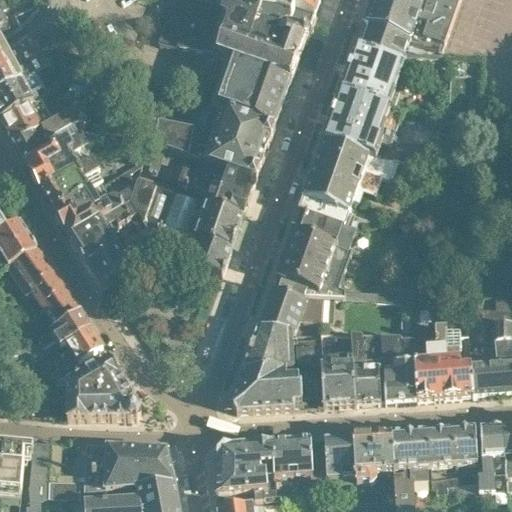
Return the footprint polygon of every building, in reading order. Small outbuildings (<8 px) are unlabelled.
[(246,0),(243,11),(243,12),(282,20),(310,30),(320,0),(246,0)] [(374,0),(357,51),(403,68),(405,65),(483,69),(483,65),(439,63),(461,0),(374,0)] [(4,4),(0,5),(0,45),(3,44),(0,39),(0,35),(11,30),(4,15),(9,13),(4,4)] [(228,66),(246,72),(290,87),(310,30),(282,20),(243,12),(235,11),(223,8),(218,7),(214,19),(193,12),(191,18),(173,12),(161,49),(201,56),(218,62),(228,66)] [(39,8),(13,19),(19,32),(39,8)] [(3,44),(0,45),(0,97),(38,77),(50,70),(51,69),(53,52),(55,39),(32,37),(7,51),(3,44)] [(403,68),(357,51),(341,96),(388,113),(401,77),(409,80),(409,79),(451,81),(449,117),(471,118),(472,82),(477,82),(476,86),(482,86),(483,69),(405,65),(403,68)] [(290,87),(246,72),(228,66),(212,111),(223,115),(274,133),(290,87)] [(46,93),(38,77),(0,97),(0,121),(1,123),(39,103),(46,99),(44,94),(46,93)] [(13,146),(25,169),(81,138),(89,97),(69,94),(64,119),(52,126),(13,146)] [(341,96),(324,145),(375,164),(381,149),(390,152),(402,118),(388,113),(341,96)] [(13,146),(52,126),(39,103),(1,123),(13,146)] [(274,133),(223,115),(208,157),(187,150),(191,134),(156,127),(152,151),(154,151),(163,153),(166,153),(200,166),(256,186),(274,133)] [(93,118),(90,131),(129,138),(132,125),(93,118)] [(101,142),(81,138),(25,169),(26,169),(28,173),(29,176),(31,179),(34,183),(36,187),(38,191),(40,194),(89,165),(82,153),(101,142)] [(383,166),(375,164),(324,145),(300,215),(350,233),(353,225),(356,225),(367,226),(368,225),(352,219),(361,197),(374,201),(381,182),(385,184),(392,183),(398,167),(383,166)] [(395,148),(394,166),(398,166),(433,168),(434,168),(435,151),(395,148)] [(159,173),(163,153),(154,151),(151,171),(159,173)] [(40,194),(53,216),(91,194),(90,193),(88,193),(82,183),(102,171),(96,161),(89,165),(40,194)] [(243,220),(244,220),(256,186),(200,166),(196,178),(183,174),(178,188),(211,200),(207,208),(242,221),(242,220),(243,220)] [(133,200),(131,206),(139,218),(148,233),(155,229),(163,232),(175,197),(138,184),(133,200)] [(133,200),(130,195),(122,199),(115,199),(110,201),(104,189),(91,196),(91,194),(53,216),(70,243),(131,206),(133,200)] [(183,239),(232,255),(244,220),(243,220),(242,220),(242,221),(207,208),(196,205),(183,239)] [(70,243),(86,271),(119,250),(148,233),(139,218),(131,206),(70,243)] [(294,234),(276,283),(282,285),(278,297),(301,305),(302,302),(305,302),(333,304),(374,307),(413,309),(414,293),(375,290),(374,299),(343,297),(343,295),(337,293),(350,256),(347,255),(348,254),(355,235),(353,234),(356,225),(353,225),(350,233),(300,215),(300,216),(306,218),(300,236),(294,234)] [(19,224),(6,231),(0,234),(0,257),(6,268),(37,251),(19,224)] [(86,271),(101,294),(104,292),(122,281),(132,275),(121,258),(128,254),(132,261),(157,246),(155,229),(148,233),(119,250),(86,271)] [(163,232),(155,229),(157,246),(158,259),(169,263),(170,263),(173,264),(190,270),(222,282),(232,255),(183,239),(163,232)] [(484,232),(484,245),(505,245),(505,233),(484,232)] [(45,285),(56,278),(37,251),(6,268),(5,269),(25,298),(31,294),(39,306),(52,297),(45,285)] [(81,316),(56,278),(45,285),(52,297),(39,306),(55,330),(56,330),(80,316),(81,316)] [(301,305),(278,297),(272,295),(258,334),(292,337),(294,337),(297,329),(332,330),(333,304),(305,302),(302,302),(301,305)] [(511,314),(485,313),(473,313),(472,330),(485,330),(485,328),(493,328),(493,355),(486,355),(487,371),(490,371),(491,379),(487,380),(489,402),(511,399),(511,314)] [(55,330),(38,342),(44,351),(56,345),(59,350),(60,350),(60,351),(90,333),(80,316),(56,330),(55,330)] [(0,334),(10,327),(5,318),(0,321),(0,334)] [(402,324),(402,337),(415,337),(415,324),(402,324)] [(16,335),(10,327),(0,334),(0,336),(5,343),(16,335)] [(59,350),(57,353),(69,374),(102,355),(103,354),(90,333),(60,351),(60,350),(59,350)] [(258,334),(252,352),(295,350),(296,355),(321,353),(321,342),(292,343),(292,337),(258,334)] [(445,334),(434,334),(435,347),(439,405),(473,403),(470,372),(459,372),(457,353),(460,353),(460,337),(445,337),(445,334)] [(321,342),(321,353),(321,357),(329,357),(328,338),(320,338),(321,342)] [(383,367),(383,363),(381,340),(360,340),(360,342),(350,342),(351,360),(354,410),(381,409),(378,371),(363,372),(362,368),(383,367)] [(381,340),(383,363),(383,367),(385,409),(417,406),(413,355),(412,342),(402,341),(381,340)] [(417,406),(439,405),(435,347),(429,347),(429,350),(424,351),(424,355),(413,355),(417,406)] [(252,352),(243,377),(292,374),(292,364),(297,363),(297,370),(309,370),(309,373),(321,373),(322,372),(322,365),(321,357),(321,353),(296,355),(295,350),(252,352)] [(479,372),(470,372),(473,403),(489,402),(487,380),(491,379),(490,371),(487,371),(486,355),(486,351),(480,351),(475,351),(475,368),(479,372)] [(69,374),(51,378),(57,389),(66,388),(107,365),(102,355),(69,374)] [(323,413),(354,410),(351,360),(333,361),(334,365),(322,365),(322,372),(321,373),(323,413)] [(110,365),(109,365),(107,365),(66,388),(67,389),(66,390),(66,424),(66,425),(67,425),(67,426),(70,426),(70,425),(76,425),(76,426),(79,426),(79,425),(86,425),(86,426),(88,426),(88,425),(111,425),(113,425),(127,425),(137,425),(141,418),(137,412),(119,382),(120,382),(110,365)] [(237,418),(294,414),(294,409),(305,409),(305,405),(317,404),(316,389),(316,377),(300,377),(300,382),(297,383),(297,384),(293,384),(292,374),(243,377),(239,388),(235,398),(231,411),(237,418)] [(511,431),(502,432),(503,443),(505,443),(507,472),(505,472),(506,477),(506,481),(507,499),(511,499),(511,431)] [(506,481),(506,477),(505,472),(507,472),(505,443),(503,443),(502,432),(480,434),(483,480),(478,480),(478,485),(478,500),(495,499),(494,482),(506,481)] [(474,435),(474,434),(429,437),(431,471),(477,468),(475,435),(474,435)] [(431,471),(429,437),(391,440),(393,475),(394,484),(394,511),(411,511),(410,485),(432,483),(431,471)] [(391,440),(353,442),(355,486),(394,484),(393,475),(391,440)] [(353,442),(325,444),(327,479),(328,489),(355,486),(353,442)] [(311,445),(273,447),(275,477),(276,483),(308,481),(313,480),(312,476),(311,445)] [(52,448),(51,448),(51,452),(35,451),(35,447),(33,446),(33,450),(29,491),(28,491),(30,511),(45,509),(45,503),(47,503),(47,491),(50,468),(52,448)] [(0,497),(20,499),(25,450),(0,447),(0,497)] [(257,448),(236,450),(223,451),(217,458),(216,480),(216,481),(275,477),(273,447),(257,448)] [(166,455),(165,455),(153,454),(152,454),(132,454),(107,452),(87,450),(87,451),(85,511),(178,511),(174,488),(174,487),(166,455)] [(216,481),(216,499),(216,500),(218,500),(218,499),(254,497),(254,507),(309,502),(308,481),(276,483),(275,477),(216,481)] [(432,491),(478,485),(477,478),(431,484),(432,491)] [(313,480),(308,481),(309,502),(310,506),(328,504),(328,489),(327,479),(313,480)] [(47,491),(47,503),(79,503),(79,487),(48,487),(47,491)]
